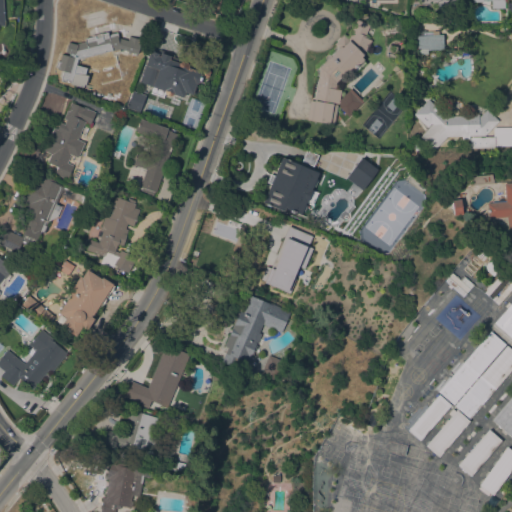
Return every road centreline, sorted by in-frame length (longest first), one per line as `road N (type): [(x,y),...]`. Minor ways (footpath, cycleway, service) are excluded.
road 1 (residential): [(0,498),(153,295),(257,0)]
road 2 (residential): [(0,162),(37,76),(45,0)]
road 3 (residential): [(245,39),(127,0)]
